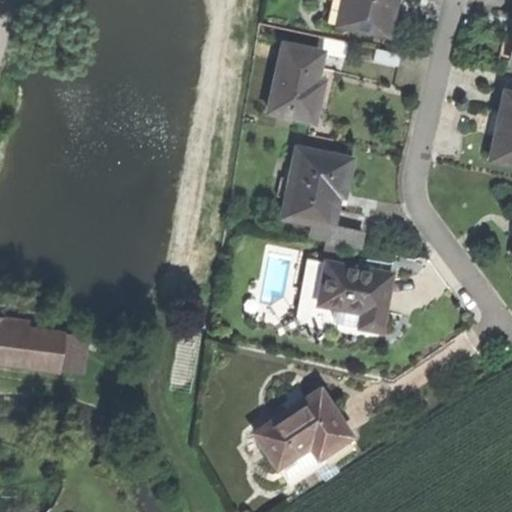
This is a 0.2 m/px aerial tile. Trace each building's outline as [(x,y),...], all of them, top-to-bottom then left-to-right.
[(342,0),(340,13),(342,13),(339,28),(388,37),(394,6),(391,6),(392,0),(342,0)] [(321,37),(318,52),(325,54),(348,59),(352,44),(321,37)] [(318,52),(285,45),(271,113),(317,123),(321,106),(324,88),(318,86),(325,54),(318,52)] [(376,61),(399,66),(401,54),(378,50),(376,61)] [(511,96),(505,95),(497,130),(489,164),(511,168),(511,96)] [(288,203),(285,219),(334,230),(341,198),(346,199),(350,183),(354,162),(299,151),(293,184),(283,182),(279,201),(288,203)] [(315,229),(313,239),(361,249),(364,233),(336,227),(335,233),(315,229)] [(320,306),(327,264),(309,261),(299,318),(303,326),(319,329),(323,307),(320,306)] [(393,275),(327,264),(320,306),(323,307),(319,329),(374,338),(376,330),(383,332),(388,299),(393,275)] [(11,315),(0,314),(0,323),(10,325),(11,315)] [(25,317),(11,315),(10,325),(24,326),(25,317)] [(0,362),(38,367),(41,338),(23,336),(24,326),(10,325),(0,323),(0,362)] [(38,367),(57,369),(61,330),(24,326),(23,336),(41,338),(38,367)] [(80,332),(61,330),(57,369),(76,371),(80,332)] [(256,434),(279,468),(311,447),(319,459),(352,437),(334,410),(322,391),(256,434)] [(287,480),(319,459),(311,447),(279,468),(287,480)]
